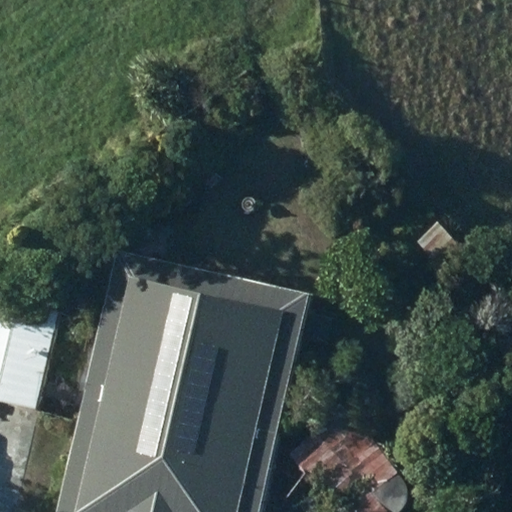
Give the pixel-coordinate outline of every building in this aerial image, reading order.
[(0,0),(0,75),(141,15),(134,0),(0,0)] [(434,220),(419,235),(445,263),(460,248),(434,220)] [(115,247),(55,511),(256,511),(307,290),(115,247)] [(0,296),(0,394),(33,402),(55,310),(0,296)] [(304,471),(281,493),(299,511),(327,511),(335,504),(342,511),(381,511),(406,488),(392,472),(399,466),(342,405),(289,455),(304,471)]
